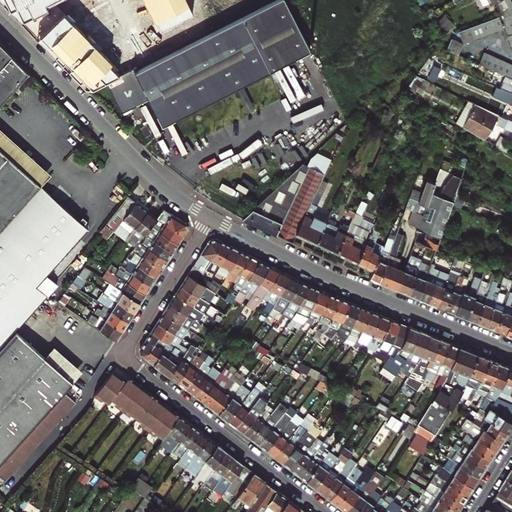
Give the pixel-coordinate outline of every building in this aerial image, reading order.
[(107,82),(122,74),(106,58),(109,56),(56,3),(54,0),(0,0),(43,44),(66,67),(86,88),(93,89),(107,82)] [(273,0),(232,21),(231,18),(122,74),(107,82),(123,112),(150,98),(164,125),(311,48),(285,0),(273,0)] [(145,0),(158,25),(190,9),(186,0),(145,0)] [(500,12),(511,6),(511,3),(510,0),(488,0),(490,3),(495,1),(500,12)] [(501,15),(502,18),(511,13),(511,6),(500,12),(501,15)] [(443,31),(447,28),(433,13),(427,16),(443,31)] [(504,24),(511,20),(511,13),(502,18),(504,24)] [(457,30),(462,43),(506,27),(504,24),(502,18),(501,15),(457,30)] [(445,49),(458,55),(462,43),(450,38),(445,49)] [(0,103),(28,72),(0,44),(0,103)] [(511,78),(511,64),(484,52),(481,53),(477,63),(491,69),(505,75),(511,78)] [(436,80),(442,67),(434,64),(428,77),(436,80)] [(503,80),(505,75),(491,69),(489,74),(503,80)] [(511,92),(511,78),(505,75),(503,80),(503,81),(511,85),(511,89),(511,92)] [(500,87),(511,92),(511,89),(511,85),(503,81),(500,87)] [(246,85),(240,89),(249,109),(256,105),(246,85)] [(511,119),(475,102),(462,127),(486,140),(492,130),(499,133),(511,140),(511,119)] [(408,130),(414,133),(418,127),(412,123),(408,130)] [(0,148),(39,185),(49,174),(0,129),(0,148)] [(0,228),(10,217),(39,185),(0,148),(0,228)] [(242,218),(276,234),(308,166),(302,163),(242,218)] [(428,245),(438,249),(469,173),(447,165),(441,180),(421,228),(416,241),(428,245)] [(292,241),(296,233),(317,187),(324,174),(318,171),(308,166),(276,234),(292,241)] [(413,225),(421,228),(441,180),(433,176),(422,204),(412,200),(411,202),(408,209),(418,212),(413,225)] [(0,347),(15,331),(23,322),(46,297),(35,286),(45,276),(64,254),(87,228),(82,224),(86,221),(82,217),(78,221),(39,185),(10,217),(0,228),(0,347)] [(296,233),(316,243),(326,222),(312,215),(315,209),(324,190),(317,187),(296,233)] [(125,240),(147,211),(127,196),(98,233),(106,239),(113,231),(125,240)] [(187,229),(185,223),(162,209),(156,217),(183,236),(187,229)] [(326,222),(328,219),(329,216),(315,209),(312,215),(326,222)] [(344,227),(348,229),(356,212),(349,209),(344,221),(346,222),(344,227)] [(328,219),(332,221),(336,212),(332,210),(329,216),(328,219)] [(148,229),(150,226),(156,218),(147,211),(125,240),(135,247),(138,242),(144,234),(148,229)] [(337,252),(357,262),(367,242),(353,235),(362,215),(356,212),(348,229),(347,232),(337,252)] [(178,244),(183,236),(156,217),(156,218),(150,226),(160,232),(178,244)] [(316,243),(337,252),(347,232),(334,226),(336,223),(332,221),(328,219),(326,222),(316,243)] [(357,262),(373,269),(384,247),(375,243),(381,231),(378,229),(380,224),(376,222),(367,242),(357,262)] [(369,277),(378,282),(399,231),(401,226),(399,225),(397,230),(392,239),(388,237),(384,247),(373,269),(369,277)] [(388,237),(392,239),(397,230),(392,228),(388,237)] [(172,253),(178,244),(160,232),(157,235),(148,229),(144,234),(172,253)] [(378,282),(390,286),(391,283),(397,267),(400,259),(397,258),(399,252),(398,251),(404,235),(401,234),(402,232),(399,231),(378,282)] [(167,261),(172,253),(144,234),(138,242),(167,261)] [(188,275),(198,281),(207,266),(210,261),(220,241),(215,238),(209,241),(193,266),(194,266),(188,275)] [(215,271),(217,273),(230,246),(220,241),(210,261),(217,266),(215,271)] [(413,249),(425,254),(428,245),(416,241),(413,249)] [(161,270),(167,261),(138,242),(135,247),(132,250),(161,270)] [(425,254),(435,258),(438,249),(428,245),(425,254)] [(227,277),(240,251),(230,246),(217,273),(227,277)] [(156,278),(161,270),(132,250),(132,251),(126,258),(132,262),(156,278)] [(236,282),(249,256),(240,251),(227,277),(236,282)] [(454,265),(454,263),(457,257),(447,253),(444,261),(454,265)] [(397,289),(409,294),(421,263),(422,260),(410,255),(405,270),(397,289)] [(248,279),(248,280),(258,260),(249,256),(236,282),(235,284),(238,285),(239,284),(243,286),(248,279)] [(454,263),(464,267),(466,261),(457,257),(454,263)] [(259,285),(270,266),(258,260),(248,280),(248,279),(243,286),(242,287),(236,296),(234,299),(240,303),(250,290),(254,283),(259,285)] [(207,266),(215,271),(217,266),(210,261),(207,266)] [(463,268),(472,272),(475,265),(466,261),(464,267),(463,268)] [(150,287),(156,278),(132,262),(126,271),(150,287)] [(409,294),(418,298),(431,267),(421,263),(409,294)] [(117,269),(110,264),(107,269),(113,274),(117,269)] [(455,313),(467,318),(478,292),(480,287),(487,269),(475,265),(472,272),(471,275),(475,277),(469,292),(473,293),(472,296),(463,293),(455,313)] [(145,295),(150,287),(126,271),(119,266),(117,269),(113,274),(145,295)] [(265,295),(280,271),(270,266),(259,285),(254,292),(245,305),(250,308),(247,312),(251,314),(265,295)] [(79,275),(84,279),(90,270),(84,267),(79,275)] [(139,303),(145,295),(113,274),(107,269),(104,267),(98,276),(109,283),(139,303)] [(390,286),(397,289),(405,270),(397,267),(391,283),(390,286)] [(418,298),(428,302),(440,270),(431,267),(418,298)] [(428,302),(437,305),(447,280),(441,277),(444,272),(440,270),(428,302)] [(274,302),(275,303),(289,276),(280,271),(265,295),(271,298),(262,313),(266,315),(274,302)] [(211,290),(207,288),(203,285),(198,281),(188,275),(187,275),(181,285),(198,297),(208,303),(215,292),(211,289),(211,290)] [(46,297),(56,286),(45,276),(35,286),(46,297)] [(282,313),(299,281),(289,276),(275,303),(274,302),(266,315),(270,318),(276,310),(282,313)] [(437,305),(446,309),(459,279),(456,278),(454,282),(447,279),(447,280),(437,305)] [(446,309),(455,313),(463,293),(468,282),(459,279),(446,309)] [(215,292),(216,293),(221,286),(212,280),(211,283),(207,288),(211,290),(211,289),(215,292)] [(291,320),(309,286),(299,281),(282,313),(276,321),(280,324),(286,316),(291,320)] [(467,318),(477,322),(493,283),(490,282),(487,289),(485,294),(478,292),(467,318)] [(477,322),(487,326),(497,300),(491,297),(493,292),(497,283),(494,282),(493,283),(477,322)] [(134,313),(139,303),(109,283),(103,292),(134,313)] [(250,290),(254,292),(259,285),(254,283),(250,290)] [(194,304),(198,297),(181,285),(175,295),(199,310),(200,308),(194,304)] [(216,293),(225,298),(229,292),(221,286),(216,293)] [(311,310),(319,290),(309,286),(291,320),(284,330),(288,332),(297,321),(304,323),(308,317),(311,310)] [(318,321),(319,322),(329,294),(319,290),(311,310),(308,317),(318,321)] [(487,326),(496,330),(511,291),(509,290),(507,297),(505,301),(498,298),(497,300),(487,326)] [(496,330),(506,334),(511,315),(511,305),(509,304),(511,299),(511,298),(511,291),(496,330)] [(128,321),(134,313),(103,292),(97,301),(102,304),(128,321)] [(231,302),(234,299),(236,296),(229,292),(225,298),(227,300),(231,302)] [(60,301),(66,304),(71,298),(65,294),(60,301)] [(319,322),(328,326),(340,298),(329,294),(319,322)] [(203,313),(199,310),(175,295),(169,304),(197,322),(203,313)] [(338,330),(350,302),(340,298),(328,326),(338,330)] [(220,311),(224,313),(231,302),(227,300),(220,311)] [(348,334),(360,306),(350,302),(338,330),(348,334)] [(122,331),(128,321),(102,304),(96,313),(122,331)] [(203,326),(197,322),(169,304),(163,313),(187,329),(190,325),(200,331),(203,326)] [(358,338),(370,310),(360,306),(348,334),(358,338)] [(367,342),(380,314),(370,310),(358,338),(367,342)] [(116,340),(122,331),(96,313),(93,311),(87,320),(116,340)] [(182,338),(187,329),(163,313),(157,322),(182,338)] [(376,347),(390,318),(380,314),(367,342),(366,344),(373,347),(372,350),(374,351),(375,350),(376,347)] [(385,354),(399,322),(390,318),(376,347),(375,350),(385,354)] [(300,329),(306,332),(312,325),(305,321),(300,329)] [(182,338),(157,322),(151,332),(170,344),(174,347),(176,348),(181,341),(182,338)] [(399,370),(419,330),(399,322),(385,354),(382,358),(376,369),(393,380),(399,370)] [(313,336),(317,340),(324,332),(320,328),(313,336)] [(409,374),(429,334),(419,330),(399,370),(404,373),(408,375),(409,374)] [(0,463),(30,430),(35,425),(27,419),(0,398),(0,376),(20,352),(27,342),(15,331),(0,347),(0,463)] [(321,343),(327,346),(337,333),(331,331),(321,343)] [(168,346),(170,344),(151,332),(139,350),(140,354),(144,357),(154,342),(156,344),(158,341),(163,345),(164,344),(168,346)] [(344,339),(354,343),(358,338),(348,334),(344,339)] [(423,381),(428,369),(440,339),(429,334),(409,374),(417,379),(422,381),(423,381)] [(437,372),(441,363),(449,342),(440,339),(428,369),(437,372)] [(200,350),(202,350),(204,345),(199,342),(195,340),(192,345),(196,347),(200,350)] [(164,349),(169,353),(174,347),(170,344),(168,346),(164,344),(163,345),(158,341),(156,344),(154,342),(144,357),(154,364),(164,349)] [(0,398),(27,419),(35,425),(72,383),(71,382),(44,357),(27,342),(20,352),(0,376),(0,398)] [(446,379),(451,367),(459,346),(449,342),(441,363),(445,365),(442,374),(435,386),(436,386),(440,389),(440,388),(444,383),(446,379)] [(317,349),(321,353),(327,346),(321,343),(319,346),(317,349)] [(186,351),(191,354),(196,347),(192,345),(191,344),(186,351)] [(265,355),(269,351),(259,345),(256,350),(264,355),(265,355)] [(71,382),(82,371),(54,346),(44,357),(71,382)] [(460,395),(463,389),(477,354),(459,346),(451,367),(458,370),(455,377),(457,381),(456,385),(453,386),(452,387),(448,393),(440,388),(440,389),(434,398),(419,423),(436,433),(450,410),(460,395)] [(169,376),(178,364),(184,354),(176,348),(174,347),(169,353),(164,349),(154,364),(169,376)] [(198,363),(201,359),(205,353),(202,350),(200,350),(195,357),(193,359),(198,363)] [(169,376),(177,383),(190,364),(187,361),(191,354),(186,351),(184,354),(178,364),(169,376)] [(190,364),(193,359),(195,357),(191,354),(187,361),(190,364)] [(471,401),(476,392),(489,359),(477,354),(463,389),(460,395),(467,399),(463,405),(467,408),(468,407),(471,401)] [(185,388),(193,395),(212,368),(208,366),(213,358),(212,358),(209,355),(204,361),(198,370),(185,388)] [(193,395),(201,401),(219,376),(215,373),(217,369),(225,359),(224,358),(220,355),(212,368),(193,395)] [(190,364),(198,370),(204,361),(201,359),(198,363),(193,359),(190,364)] [(483,400),(499,363),(489,359),(476,392),(482,395),(477,405),(479,406),(483,400)] [(201,401),(210,407),(223,389),(218,386),(226,375),(232,366),(228,363),(222,372),(219,376),(201,401)] [(437,372),(442,374),(445,365),(441,363),(437,372)] [(497,397),(509,367),(499,363),(483,400),(487,403),(491,406),(494,402),(495,400),(497,397)] [(177,383),(185,388),(198,370),(190,364),(177,383)] [(456,385),(457,381),(455,377),(458,370),(451,367),(446,379),(444,383),(452,387),(453,386),(456,385)] [(497,397),(511,403),(511,368),(509,367),(497,397)] [(210,407),(218,414),(232,396),(227,393),(232,385),(243,371),(238,368),(231,378),(223,389),(210,407)] [(172,413),(166,408),(167,407),(166,406),(164,407),(158,403),(160,401),(148,392),(147,394),(140,389),(142,387),(141,386),(139,388),(133,384),(135,381),(129,377),(126,381),(119,376),(118,378),(112,373),(95,396),(101,401),(103,399),(108,403),(111,400),(117,404),(115,406),(130,416),(131,415),(143,423),(141,425),(155,436),(157,434),(163,438),(167,431),(168,432),(172,425),(179,415),(173,411),(172,413)] [(326,383),(329,378),(319,373),(315,379),(320,381),(326,383)] [(218,386),(223,389),(231,378),(226,375),(218,386)] [(337,386),(341,380),(332,375),(329,378),(326,383),(328,383),(336,387),(337,386)] [(218,414),(227,421),(241,404),(237,401),(251,382),(246,378),(237,389),(232,396),(218,414)] [(309,384),(312,387),(316,382),(313,381),(309,378),(308,379),(306,382),(309,384)] [(344,390),(347,384),(341,380),(337,386),(344,390)] [(316,385),(323,390),(328,383),(326,383),(320,381),(316,385)] [(323,390),(332,396),(338,388),(336,387),(328,383),(323,390)] [(227,393),(232,396),(237,389),(232,385),(227,393)] [(253,403),(254,401),(256,399),(261,392),(254,386),(241,404),(227,421),(235,427),(253,403)] [(430,396),(434,398),(440,389),(436,386),(430,396)] [(355,397),(358,398),(360,393),(350,388),(347,393),(355,397)] [(36,426),(46,434),(75,402),(65,393),(36,426)] [(341,402),(347,407),(355,397),(347,393),(341,402)] [(380,402),(388,407),(392,402),(386,398),(383,396),(380,402)] [(495,400),(494,402),(491,406),(490,408),(511,422),(511,403),(497,397),(495,400)] [(235,427),(243,432),(260,409),(263,411),(265,408),(262,407),(264,405),(256,399),(254,401),(257,403),(255,405),(253,403),(235,427)] [(507,432),(511,424),(511,422),(490,408),(491,406),(487,403),(483,400),(479,406),(480,407),(477,412),(476,413),(478,415),(484,419),(485,417),(507,432)] [(381,409),(386,411),(388,407),(380,402),(377,407),(381,409)] [(273,410),(277,413),(282,406),(278,403),(273,410)] [(293,416),(295,412),(297,410),(290,404),(285,411),(293,416)] [(243,432),(251,438),(268,415),(271,417),(272,414),(270,413),(265,408),(263,411),(260,409),(243,432)] [(377,415),(386,420),(390,413),(386,411),(381,409),(377,415)] [(258,444),(266,450),(284,427),(286,429),(288,426),(286,424),(293,416),(285,411),(281,416),(284,417),(281,421),(280,420),(278,423),(276,421),(258,444)] [(266,450),(274,456),(292,433),(294,435),(296,432),(294,431),(298,424),(303,418),(295,412),(293,416),(286,424),(288,426),(286,429),(284,427),(266,450)] [(251,438),(258,444),(276,421),(276,420),(273,418),(274,416),(272,414),(271,417),(268,415),(251,438)] [(393,414),(387,423),(398,430),(404,420),(393,414)] [(177,438),(179,440),(191,425),(179,415),(172,425),(168,432),(160,443),(171,451),(176,445),(178,446),(180,444),(175,441),(177,438)] [(502,440),(507,432),(485,417),(484,419),(478,415),(473,423),(478,426),(479,426),(502,440)] [(298,424),(306,430),(312,422),(304,416),(303,418),(298,424)] [(496,449),(502,440),(479,426),(478,426),(473,423),(465,418),(460,425),(471,432),(470,434),(496,449)] [(413,431),(416,427),(408,422),(403,429),(407,431),(409,428),(413,431)] [(274,456),(282,462),(300,439),(302,441),(304,438),(301,436),(306,430),(298,424),(294,431),(296,432),(294,435),(292,433),(274,456)] [(171,451),(180,458),(200,431),(191,425),(179,440),(177,438),(175,441),(180,444),(178,446),(176,445),(171,451)] [(470,434),(471,432),(460,425),(459,428),(467,433),(468,433),(470,434)] [(0,465),(0,477),(4,481),(46,434),(36,426),(27,436),(0,465)] [(282,462),(289,468),(307,444),(310,446),(311,444),(310,443),(315,437),(306,430),(301,436),(304,438),(302,441),(300,439),(282,462)] [(195,460),(197,458),(192,454),(194,452),(197,454),(208,438),(200,431),(180,458),(176,464),(184,470),(189,463),(192,460),(193,459),(195,460)] [(490,459),(496,449),(470,434),(468,433),(467,433),(462,441),(490,459)] [(297,474),(307,481),(319,464),(314,461),(324,448),(331,439),(326,436),(322,442),(297,474)] [(289,468),(297,474),(322,442),(315,437),(310,443),(311,444),(310,446),(307,444),(289,468)] [(200,467),(208,457),(217,444),(208,438),(197,454),(194,452),(192,454),(197,458),(195,460),(193,459),(192,460),(200,467)] [(484,468),(490,459),(462,441),(458,439),(455,443),(457,444),(460,446),(458,449),(455,447),(453,446),(452,447),(451,449),(456,452),(457,450),(484,468)] [(209,473),(215,466),(225,451),(217,444),(208,457),(200,467),(203,469),(209,473)] [(423,454),(427,457),(433,448),(428,445),(423,454)] [(314,487),(322,493),(341,468),(345,462),(352,452),(344,447),(337,457),(334,462),(314,487)] [(314,461),(319,464),(329,451),(324,448),(314,461)] [(479,477),(484,468),(457,450),(456,452),(451,449),(450,451),(449,452),(453,454),(451,459),(479,477)] [(213,477),(217,480),(234,458),(225,451),(215,466),(209,473),(202,483),(207,486),(213,477)] [(307,481),(314,487),(334,462),(337,457),(329,451),(319,464),(307,481)] [(427,457),(423,454),(418,462),(422,465),(427,457)] [(322,493),(329,499),(348,475),(353,469),(359,459),(357,457),(351,467),(345,462),(341,468),(322,493)] [(212,488),(221,494),(234,477),(243,464),(234,458),(217,480),(212,488)] [(472,486),(479,477),(451,459),(449,458),(443,467),(472,486)] [(182,472),(187,475),(193,466),(189,463),(184,470),(182,472)] [(234,477),(239,481),(248,468),(243,464),(234,477)] [(337,505),(345,511),(365,484),(363,483),(363,482),(362,481),(371,466),(367,464),(360,474),(337,505)] [(467,494),(472,486),(443,467),(440,466),(435,474),(467,494)] [(191,479),(194,481),(203,469),(200,467),(191,479)] [(239,481),(245,485),(253,472),(248,468),(239,481)] [(329,499),(337,505),(360,474),(353,469),(348,475),(329,499)] [(345,511),(346,511),(357,511),(371,495),(374,491),(377,486),(371,482),(377,474),(374,471),(365,484),(345,511)] [(407,479),(412,482),(417,474),(417,473),(412,471),(407,479)] [(237,496),(250,504),(265,482),(253,472),(245,485),(237,496)] [(462,502),(467,494),(435,474),(430,482),(462,502)] [(130,487),(144,497),(152,486),(147,483),(138,476),(130,487)] [(105,488),(108,483),(102,479),(99,478),(96,482),(105,488)] [(511,481),(508,478),(501,489),(511,496),(511,481)] [(403,486),(408,490),(413,482),(412,482),(407,479),(403,486)] [(261,511),(277,490),(265,482),(250,504),(244,511),(261,511)] [(457,510),(462,502),(430,482),(426,487),(425,490),(457,510)] [(368,511),(383,511),(390,503),(394,499),(398,494),(392,489),(384,499),(376,509),(373,506),(368,511)] [(511,511),(511,496),(501,489),(494,500),(511,511)] [(261,511),(279,511),(288,499),(277,490),(261,511)] [(441,511),(455,511),(457,510),(425,490),(421,495),(413,490),(411,492),(412,492),(413,493),(422,499),(441,511)] [(357,511),(368,511),(373,506),(381,496),(383,493),(381,491),(379,494),(376,498),(371,495),(357,511)] [(420,503),(422,499),(413,493),(411,497),(420,503)] [(373,506),(376,509),(384,499),(381,496),(373,506)] [(134,511),(149,511),(153,506),(154,504),(149,500),(144,497),(134,511)] [(425,511),(441,511),(422,499),(420,503),(411,497),(409,501),(416,506),(422,510),(425,511)] [(304,511),(288,499),(279,511),(304,511)] [(383,511),(397,511),(402,506),(402,505),(394,499),(390,503),(383,511)] [(511,511),(494,500),(486,511),(511,511)]
